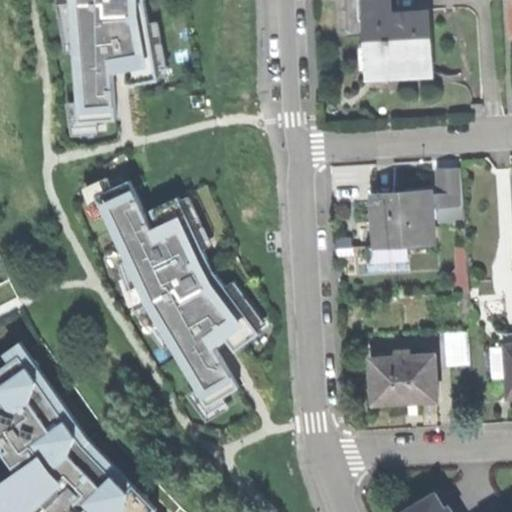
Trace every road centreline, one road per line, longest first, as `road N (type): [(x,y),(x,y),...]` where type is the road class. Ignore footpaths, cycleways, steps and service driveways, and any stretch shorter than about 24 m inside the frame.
road 1 (residential): [(300,148),(315,421),(328,463)]
road 2 (residential): [(511,134),(300,148)]
road 3 (residential): [(328,463),(359,449),(511,442)]
road 4 (residential): [(288,0),(300,148)]
